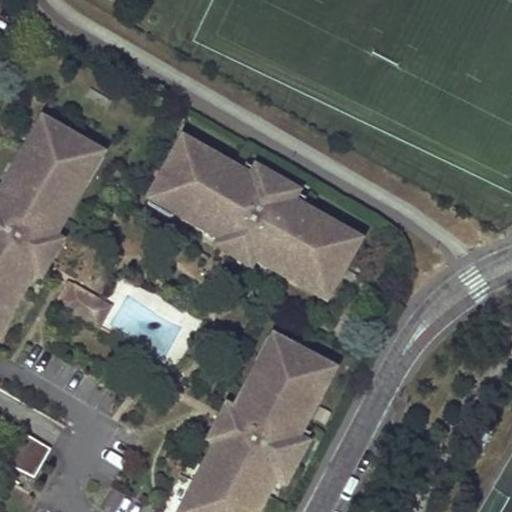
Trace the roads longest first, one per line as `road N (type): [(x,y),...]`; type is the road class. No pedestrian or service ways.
road 1 (tertiary): [(511,253),(429,303),(406,332),(388,377)]
road 2 (tertiary): [(388,377),(450,312),(511,274)]
road 3 (tertiary): [(388,377),(316,511)]
